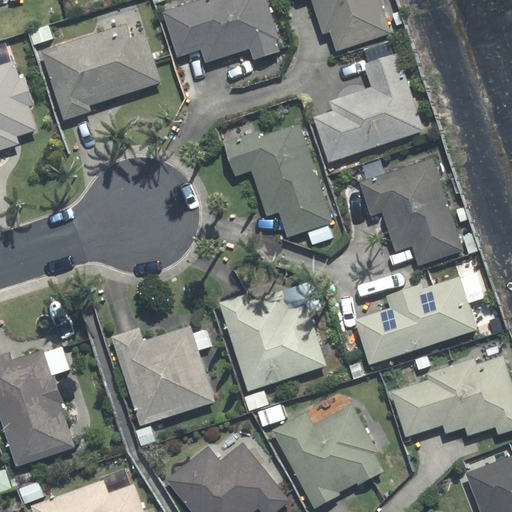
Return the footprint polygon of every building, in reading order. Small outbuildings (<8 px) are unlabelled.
[(286,36),(273,0),(203,0),(170,12),(185,56),(207,48),(212,61),(256,47),(260,58),(285,49),(281,37),(286,36)] [(386,0),(318,0),(330,32),(336,30),(343,49),(397,31),(386,0)] [(393,14),(397,25),(404,23),(400,12),(393,14)] [(53,25),(33,32),(36,43),(57,38),(53,25)] [(136,26),(50,53),(72,121),(99,113),(97,107),(169,84),(154,36),(140,40),(136,26)] [(380,89),(339,103),(341,112),(322,120),(337,163),(432,132),(406,55),(373,66),(380,89)] [(21,63),(0,70),(0,172),(6,171),(0,155),(27,146),(24,139),(44,132),(36,108),(41,106),(32,80),(27,82),(21,63)] [(339,223),(306,126),(268,139),(266,133),(232,145),(243,177),(260,172),(275,216),(286,213),(296,238),(308,234),(311,242),(321,239),(318,230),(339,223)] [(432,158),(359,182),(370,217),(382,213),(395,252),(411,247),(418,266),(464,251),(432,158)] [(465,207),(456,209),(460,222),(469,220),(465,207)] [(395,298),(399,310),(363,321),(377,366),(485,331),(476,303),(491,299),(483,273),(431,290),(430,286),(395,298)] [(255,297),(229,304),(256,391),(334,367),(315,305),(295,311),(289,293),(257,303),(255,297)] [(206,351),(217,347),(212,332),(200,336),(198,328),(151,343),(147,330),(120,339),(147,427),(222,403),(206,351)] [(71,404),(62,375),(75,371),(68,347),(19,362),(17,355),(0,360),(0,395),(0,397),(2,397),(24,468),(82,450),(68,406),(71,404)] [(436,381),(399,393),(413,438),(451,426),(454,434),(472,428),(475,437),(503,428),(506,436),(511,433),(511,363),(510,357),(484,365),(483,361),(435,375),(436,381)] [(433,357),(421,360),(424,370),(436,367),(433,357)] [(355,367),(359,381),(369,378),(365,364),(355,367)] [(269,392),(249,399),(253,411),(273,406),(269,392)] [(282,407),(286,418),(297,414),(294,403),(282,407)] [(315,414),(281,433),(324,510),(348,497),(346,494),(364,483),(366,487),(391,473),(382,456),(386,454),(359,406),(322,427),(315,414)] [(279,409),(263,414),(265,423),(282,419),(279,409)] [(141,433),(146,449),(162,444),(157,428),(141,433)] [(216,448),(175,482),(199,511),(262,511),(266,509),(268,511),(284,511),(297,502),(250,445),(227,463),(216,448)] [(511,511),(511,459),(474,474),(488,511),(511,511)] [(33,470),(19,474),(23,489),(37,484),(33,470)] [(11,471),(0,475),(0,496),(18,491),(11,471)] [(111,482),(39,507),(40,511),(151,511),(142,485),(116,494),(111,482)] [(44,484),(25,491),(31,506),(49,499),(44,484)]
